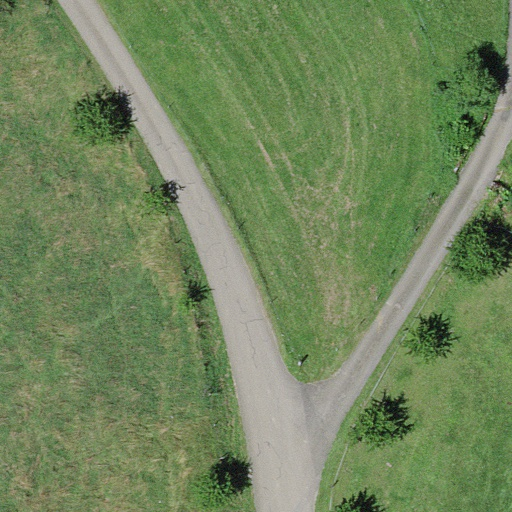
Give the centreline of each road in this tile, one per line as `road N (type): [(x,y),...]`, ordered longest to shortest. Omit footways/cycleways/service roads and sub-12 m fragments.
road 1 (unclassified): [(293,511),(292,471),(244,283),(147,94),(83,0)]
road 2 (track): [(292,471),(350,403),(506,156),(511,134)]
